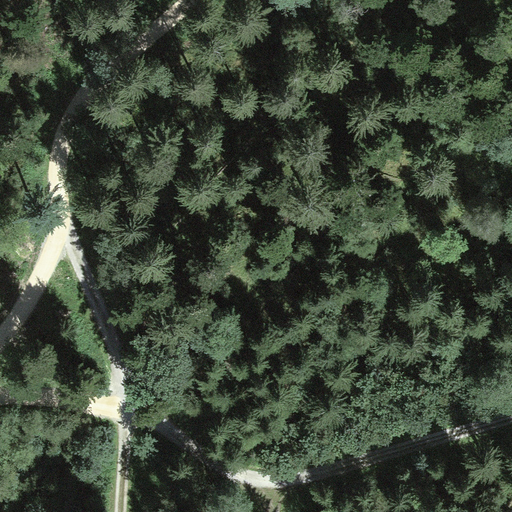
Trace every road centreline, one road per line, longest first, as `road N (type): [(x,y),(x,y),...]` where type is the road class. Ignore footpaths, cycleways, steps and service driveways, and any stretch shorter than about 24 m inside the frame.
road 1 (track): [(127,408),(116,355),(60,227),(57,172),(67,122),(91,83),(190,0)]
road 2 (track): [(511,417),(306,475),(252,481),(127,408)]
road 3 (track): [(0,341),(34,290),(60,227)]
road 4 (track): [(0,397),(127,408)]
